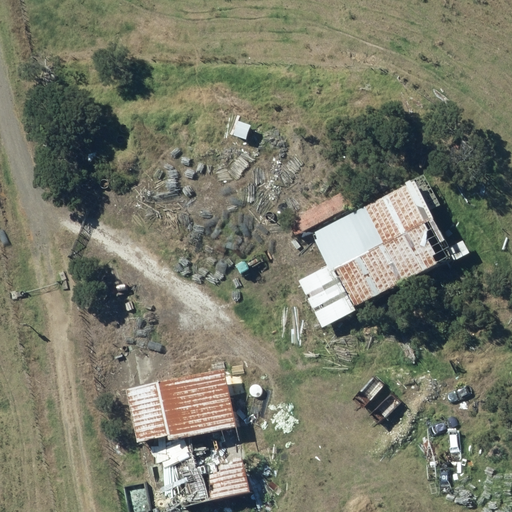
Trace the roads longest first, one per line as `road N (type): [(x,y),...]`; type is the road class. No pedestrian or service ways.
road 1 (track): [(94,511),(48,282)]
road 2 (unclassified): [(48,282),(0,70)]
